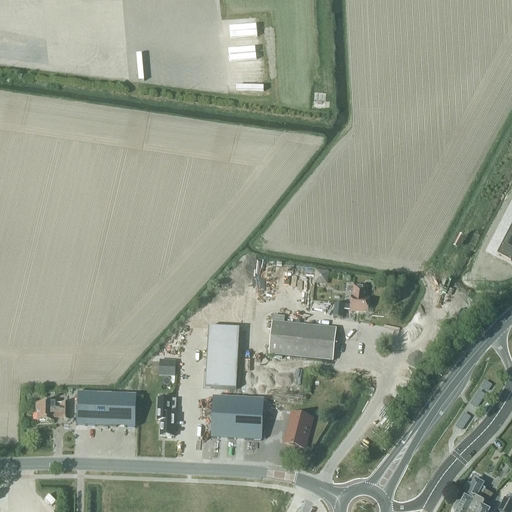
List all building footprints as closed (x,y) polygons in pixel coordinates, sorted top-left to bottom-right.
[(224,17),(227,56),(254,55),(253,35),(245,35),(244,28),(252,27),(251,15),(224,17)] [(228,79),(256,78),(256,65),(221,67),(222,94),(228,94),(228,79)] [(511,260),(511,231),(500,255),(511,260)] [(316,269),(314,283),(327,285),(329,271),(316,269)] [(366,299),(367,288),(353,286),(352,297),(351,297),(350,306),(334,304),(333,318),(342,319),(343,311),(367,313),(369,299),(366,299)] [(284,325),(285,318),(273,317),(272,323),(269,355),(332,362),(336,330),(284,325)] [(236,391),(239,330),(208,328),(205,389),(236,391)] [(478,408),(493,384),(486,380),(471,404),(478,408)] [(77,394),(75,427),(95,427),(135,429),(136,397),(96,395),(77,394)] [(213,399),(211,439),(261,441),(263,401),(213,399)] [(170,401),(157,400),(156,422),(161,422),(160,437),(166,438),(167,439),(171,439),(172,438),(174,438),(174,422),(174,416),(169,416),(170,401)] [(67,421),(68,404),(60,404),(60,405),(35,404),(35,413),(37,413),(37,422),(52,422),(52,417),(59,417),(60,421),(67,421)] [(289,432),(286,445),(303,449),(306,434),(308,435),(312,421),(291,416),(287,432),(289,432)] [(473,511),(482,496),(484,492),(485,490),(482,488),(483,485),(474,481),(471,487),(467,485),(460,498),(464,500),(461,506),(457,504),(453,511),(473,511)] [(491,495),(484,492),(482,496),(473,511),(489,511),(491,508),(486,505),(491,495)] [(498,511),(510,511),(511,509),(511,503),(503,499),(497,511),(498,511)]
